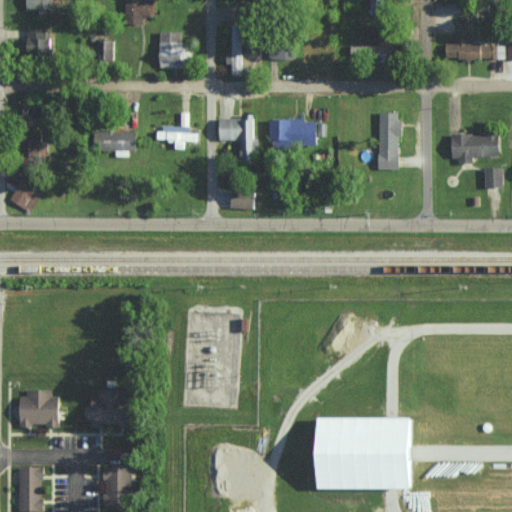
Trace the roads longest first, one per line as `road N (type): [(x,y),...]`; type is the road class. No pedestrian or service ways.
road 1 (residential): [(511,224),(0,223)]
road 2 (residential): [(0,84),(511,84)]
road 3 (residential): [(423,224),(423,0)]
road 4 (residential): [(210,223),(208,0)]
